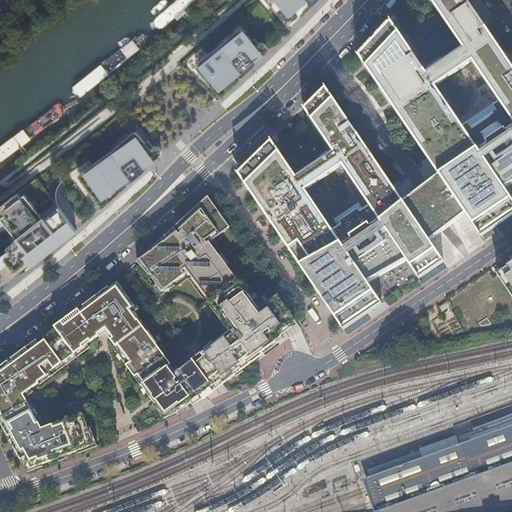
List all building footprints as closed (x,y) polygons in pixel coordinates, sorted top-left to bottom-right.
[(163,29),(196,0),(177,0),(155,20),(154,23),(154,25),(155,27),(157,29),(159,30),(162,30),(163,29)] [(251,0),(243,7),(180,63),(218,101),(222,96),(221,96),(220,97),(195,66),(225,42),(237,29),(239,30),(240,29),(251,40),(253,38),(258,43),(259,43),(260,43),(261,42),(262,42),(263,43),(264,43),(265,44),(266,44),(266,45),(267,46),(267,47),(267,48),(267,49),(267,50),(267,51),(266,52),(291,27),(290,26),(289,27),(266,0),(251,0)] [(266,0),(289,27),(290,26),(291,27),(311,6),(310,6),(290,22),(271,0),(266,0)] [(271,0),(290,22),(310,6),(311,6),(316,0),(271,0)] [(511,63),(468,0),(431,0),(464,47),(427,72),(392,20),(359,55),(440,174),(449,188),(466,214),(482,236),(511,215),(511,197),(505,187),(511,183),(511,63)] [(239,30),(237,29),(225,42),(195,66),(220,97),(221,96),(222,96),(242,76),(241,75),(221,92),(201,67),(228,45),(241,32),(239,30)] [(239,30),(241,32),(228,45),(201,67),(221,92),(241,75),(242,76),(266,52),(267,51),(267,50),(267,49),(267,48),(267,47),(267,46),(266,45),(266,44),(265,44),(264,43),(263,43),(262,42),(261,42),(260,43),(259,43),(258,43),(257,44),(256,45),(251,40),(240,29),(239,30)] [(74,87),(73,89),(73,91),(77,96),(79,97),(81,96),(147,45),(148,43),(148,39),(148,36),(145,35),(143,34),(139,35),(74,87)] [(407,260),(420,278),(445,261),(431,240),(404,201),(386,173),(327,87),(305,109),(334,151),(297,176),(273,140),(238,174),(344,330),(383,303),(369,282),(407,260)] [(0,163),(60,118),(65,114),(66,111),(65,108),(62,105),(60,104),(57,105),(55,107),(0,148),(0,163)] [(136,135),(133,132),(113,150),(78,175),(80,178),(100,207),(101,206),(102,207),(105,205),(129,183),(102,202),(83,176),(116,153),(136,135)] [(136,132),(135,133),(136,135),(116,153),(83,176),(102,202),(129,183),(159,156),(160,156),(161,155),(161,154),(161,153),(161,152),(161,151),(161,150),(160,149),(160,148),(159,147),(158,147),(157,146),(156,146),(155,146),(154,146),(153,146),(152,147),(151,148),(150,148),(145,142),(136,132)] [(148,140),(145,142),(150,148),(151,148),(152,147),(153,146),(154,146),(148,140)] [(449,188),(440,174),(404,201),(431,240),(447,228),(466,214),(449,188)] [(37,176),(17,192),(20,195),(24,193),(40,213),(45,209),(48,213),(58,205),(37,176)] [(29,264),(31,266),(76,230),(60,208),(50,215),(48,213),(44,217),(40,213),(24,193),(20,195),(17,192),(0,205),(0,208),(4,214),(0,217),(14,233),(17,238),(12,242),(6,247),(9,250),(11,252),(13,255),(17,252),(21,258),(23,256),(26,260),(29,264)] [(208,196),(176,226),(178,228),(181,232),(184,230),(182,227),(195,215),(199,213),(199,212),(212,202),(208,196)] [(230,227),(212,202),(199,212),(199,213),(195,215),(182,227),(184,230),(181,232),(179,234),(178,234),(173,228),(140,259),(154,278),(153,279),(157,285),(162,292),(173,284),(188,273),(197,285),(201,282),(212,297),(234,281),(224,268),(227,266),(210,242),(230,227)] [(60,208),(58,205),(48,213),(50,215),(60,208)] [(0,257),(9,250),(6,247),(12,242),(8,238),(14,233),(0,217),(0,216),(0,257)] [(14,233),(8,238),(12,242),(17,238),(14,233)] [(0,266),(7,261),(4,258),(11,252),(9,250),(0,257),(0,266)] [(11,252),(4,258),(7,261),(8,263),(14,270),(26,260),(23,256),(21,258),(17,252),(13,255),(11,252)] [(154,278),(140,259),(137,262),(149,275),(153,279),(154,278)] [(8,263),(0,268),(0,278),(2,281),(0,282),(0,286),(10,279),(29,264),(26,260),(14,270),(8,263)] [(511,261),(506,265),(499,270),(511,290),(511,261)] [(237,279),(227,266),(224,268),(234,281),(236,279),(237,279)] [(511,290),(499,270),(495,273),(511,298),(511,290)] [(296,321),(278,295),(259,309),(256,312),(250,304),(254,302),(252,300),(251,300),(246,294),(236,279),(234,281),(212,297),(209,300),(210,301),(213,306),(215,305),(225,319),(223,321),(228,328),(229,328),(233,332),(226,337),(225,336),(214,344),(214,342),(213,343),(212,344),(212,345),(207,348),(206,348),(204,349),(206,351),(202,354),(203,355),(204,355),(207,360),(208,364),(220,380),(219,381),(220,381),(223,385),(236,375),(234,373),(240,368),(242,371),(250,364),(249,362),(277,342),(276,340),(283,335),(284,334),(281,332),(296,321)] [(118,280),(109,287),(111,291),(119,285),(125,292),(126,291),(118,280)] [(212,297),(201,282),(197,285),(208,300),(209,300),(212,297)] [(162,292),(157,285),(154,286),(161,296),(175,286),(173,284),(162,292)] [(57,331),(74,354),(76,353),(88,344),(99,336),(100,335),(99,334),(106,329),(113,338),(111,340),(120,353),(125,360),(126,359),(130,364),(138,375),(144,384),(142,386),(154,403),(164,416),(176,410),(191,404),(192,403),(191,402),(212,387),(215,390),(197,366),(194,361),(184,367),(182,369),(172,376),(161,362),(166,358),(156,345),(152,339),(151,340),(147,334),(147,333),(138,321),(137,320),(130,311),(135,307),(125,292),(119,285),(111,291),(109,287),(83,306),(85,308),(80,312),(78,309),(54,327),(57,331)] [(250,291),(246,294),(251,300),(252,300),(255,298),(250,291)] [(210,301),(208,303),(229,332),(224,335),(225,336),(226,337),(233,332),(229,328),(228,328),(223,321),(225,319),(215,305),(213,306),(210,301)] [(259,309),(254,302),(250,304),(256,312),(259,309)] [(446,302),(438,307),(441,312),(449,307),(446,302)] [(137,305),(135,307),(130,311),(137,320),(138,321),(140,319),(135,313),(140,309),(137,305)] [(298,324),(296,321),(281,332),(284,334),(291,328),(298,324)] [(57,331),(54,327),(43,335),(46,340),(57,331)] [(106,329),(99,334),(100,335),(99,336),(101,338),(106,334),(110,341),(111,340),(113,338),(106,329)] [(74,354),(57,331),(46,340),(63,363),(74,354)] [(158,344),(149,331),(147,333),(147,334),(151,340),(152,339),(156,345),(158,344)] [(286,338),(283,335),(276,340),(277,342),(249,362),(250,364),(286,338)] [(63,363),(46,340),(40,344),(29,352),(26,348),(12,359),(13,361),(10,364),(8,361),(0,367),(0,421),(21,460),(25,457),(31,469),(42,464),(58,459),(67,455),(77,452),(87,448),(86,445),(93,442),(88,428),(83,414),(50,426),(42,429),(24,395),(31,389),(39,384),(39,383),(39,382),(51,373),(50,372),(61,364),(63,363)] [(40,344),(37,340),(26,348),(29,352),(40,344)] [(90,348),(88,344),(76,353),(78,357),(90,348)] [(125,360),(120,353),(118,354),(127,366),(130,364),(126,359),(125,360)] [(199,356),(194,361),(197,366),(215,390),(223,385),(220,381),(219,381),(220,380),(208,364),(207,360),(204,355),(203,355),(202,354),(199,356)] [(175,370),(166,358),(161,362),(172,376),(182,369),(180,367),(175,370)] [(64,367),(61,364),(50,372),(51,373),(39,382),(39,383),(39,384),(40,385),(64,367)] [(138,375),(130,364),(127,366),(135,377),(135,378),(138,375)] [(144,384),(138,375),(135,378),(135,377),(134,378),(141,387),(142,386),(144,384)] [(215,390),(212,387),(191,402),(192,403),(191,404),(193,406),(215,390)] [(34,392),(31,389),(24,395),(42,429),(50,426),(49,422),(42,424),(28,397),(34,392)] [(164,416),(154,403),(153,404),(164,419),(177,413),(176,410),(164,416)] [(511,425),(370,477),(373,487),(379,502),(382,511),(498,511),(511,507),(511,425)] [(97,447),(90,427),(88,428),(93,442),(86,445),(87,448),(77,452),(78,454),(97,447)] [(31,469),(25,457),(21,460),(28,472),(43,467),(42,464),(31,469)] [(373,487),(370,477),(363,480),(366,490),(371,504),(374,511),(382,511),(379,502),(373,487)]
